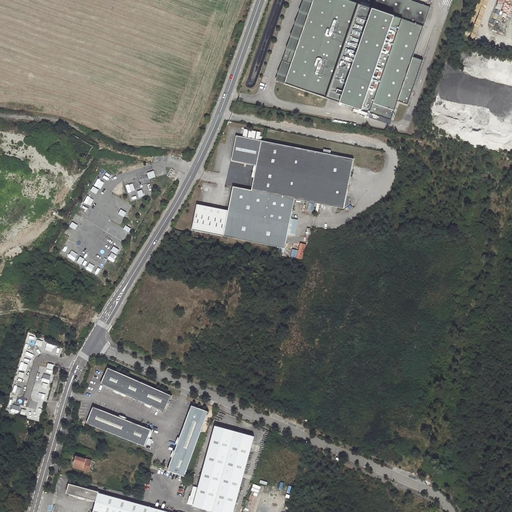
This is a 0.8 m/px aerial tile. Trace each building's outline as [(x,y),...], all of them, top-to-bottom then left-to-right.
[(295,53),(313,0),(303,0),(275,82),(284,85),(291,66),(287,64),(291,52),(295,53)] [(369,14),(324,0),(313,0),(295,53),(291,52),(287,64),(291,66),(284,85),(327,100),(330,92),(332,93),(333,90),(337,92),(334,102),(348,107),(375,16),(369,14)] [(324,0),(369,14),(371,9),(344,0),(324,0)] [(431,8),(407,0),(377,0),(374,10),(371,9),(369,14),(375,16),(423,31),(431,8)] [(423,31),(375,16),(348,107),(392,122),(398,103),(408,107),(421,68),(411,65),(414,58),(423,31)] [(424,62),(414,58),(411,65),(421,68),(424,62)] [(330,92),(327,100),(334,102),(337,92),(333,90),(332,93),(330,92)] [(244,136),(261,138),(262,131),(245,129),(244,136)] [(256,168),(252,192),(234,189),(230,210),(198,204),(194,230),(286,251),(295,201),(345,210),(348,190),(354,161),(236,138),(231,163),(256,168)] [(300,243),(299,250),(292,249),(291,256),(304,258),(306,244),(300,243)] [(170,395),(107,367),(100,383),(163,411),(170,395)] [(207,411),(191,405),(167,470),(183,476),(207,411)] [(150,429),(92,407),(86,423),(143,446),(150,429)] [(233,511),(254,436),(216,425),(199,488),(193,486),(191,496),(190,496),(188,504),(194,506),(215,511),(233,511)] [(94,438),(84,434),(80,443),(91,447),(94,438)] [(91,463),(76,459),(75,465),(77,465),(76,468),(84,470),(89,471),(91,463)] [(75,465),(73,470),(88,474),(89,471),(84,470),(76,468),(77,465),(75,465)] [(94,511),(168,511),(99,494),(100,492),(70,485),(67,494),(97,502),(94,511)]
